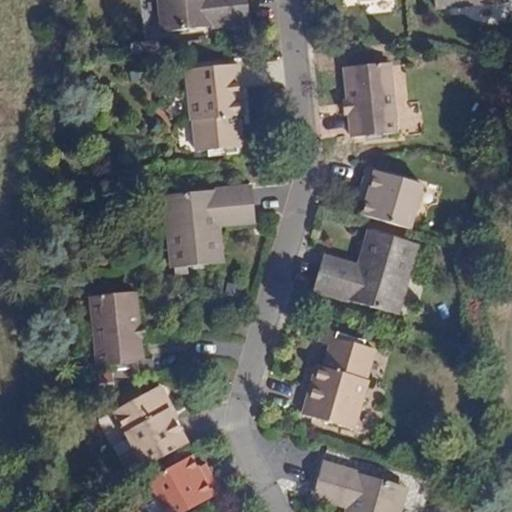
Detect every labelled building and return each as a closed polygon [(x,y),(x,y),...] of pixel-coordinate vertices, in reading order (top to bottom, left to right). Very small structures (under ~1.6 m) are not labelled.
[(208,0),(157,0),(161,35),(248,28),(245,0),(240,0),(209,2),(208,0)] [(434,0),(436,10),(509,2),(508,0),(434,0)] [(397,133),(389,64),(344,69),(353,139),(397,133)] [(238,66),(186,73),(192,124),(198,123),(201,150),(240,145),(237,118),(244,117),(238,66)] [(363,202),(359,215),(406,228),(419,184),(364,168),(357,191),(365,193),(363,202)] [(253,189),(166,199),(174,271),(224,266),(219,221),(256,218),(253,189)] [(365,193),(357,191),(355,200),(363,202),(365,193)] [(314,294),(398,316),(417,246),(368,233),(357,276),(321,267),(314,294)] [(97,368),(141,363),(134,293),(89,298),(97,368)] [(316,369),(302,418),(353,432),(367,383),(362,382),(368,356),(330,345),(323,371),(316,369)] [(166,412),(168,406),(161,393),(154,390),(111,414),(142,470),(185,447),(171,422),(166,412)] [(175,419),(168,406),(166,412),(171,422),(175,419)] [(195,469),(188,458),(145,482),(162,511),(185,511),(218,495),(206,473),(199,477),(195,469)] [(202,466),(195,469),(199,477),(206,473),(202,466)] [(349,511),(401,511),(408,488),(323,466),(316,493),(352,503),(349,511)]
